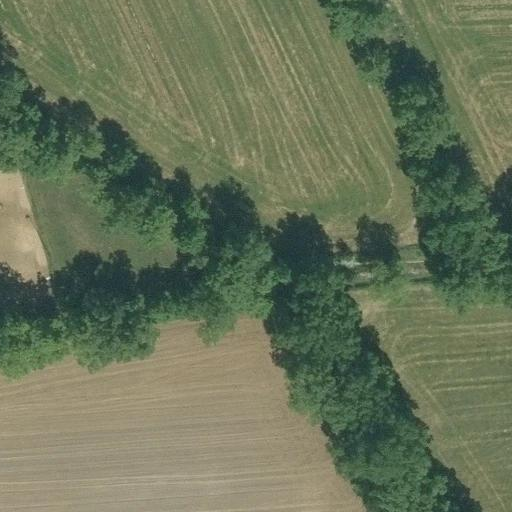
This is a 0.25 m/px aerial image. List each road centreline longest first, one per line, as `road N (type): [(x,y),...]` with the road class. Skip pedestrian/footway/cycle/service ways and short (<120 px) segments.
road 1 (track): [(0,94),(226,240),(294,295)]
road 2 (track): [(511,260),(348,278),(294,295)]
